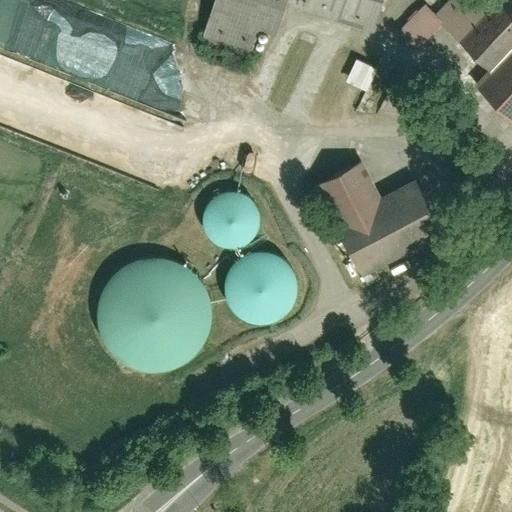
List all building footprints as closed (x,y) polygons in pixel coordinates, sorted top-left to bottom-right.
[(28,50),(46,57),(68,0),(67,0),(47,0),(35,32),(28,50)] [(374,30),(383,0),(214,0),(203,37),(269,57),(286,2),(374,30)] [(511,0),(459,0),(441,22),(493,65),(511,41),(511,0)] [(511,41),(493,65),(473,85),(511,119),(511,41)] [(351,80),(372,89),(382,67),(360,57),(351,80)] [(438,223),(412,177),(384,192),(364,156),(323,179),(345,219),(338,223),(362,266),(438,223)] [(207,198),(205,207),(206,217),(210,226),(216,233),(225,237),(235,239),(244,237),(253,232),(259,225),(263,216),(263,206),(261,197),(255,189),(248,183),(239,180),(229,180),(220,184),(212,190),(207,198)] [(239,251),(232,260),(227,271),(227,283),(230,295),(237,304),(246,312),(257,316),(270,316),(282,312),(292,304),(299,293),(301,280),(300,268),(294,256),(284,248),(273,243),(261,242),(249,245),(239,251)] [(129,355),(147,362),(166,363),(184,357),(200,346),(211,330),(216,312),(215,293),(208,275),(195,260),(179,251),(160,247),(141,250),(124,258),(110,272),(102,289),(100,308),(104,327),(114,343),(129,355)]
